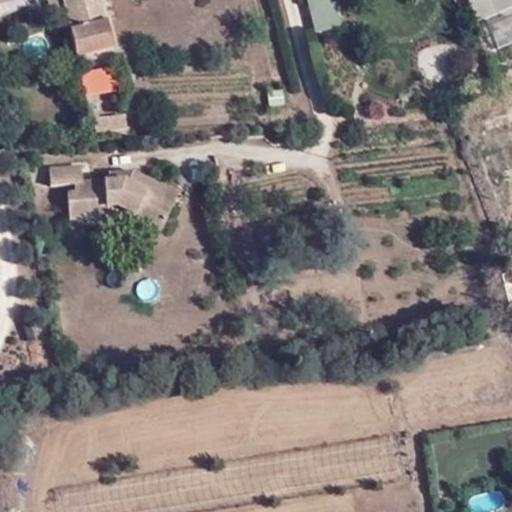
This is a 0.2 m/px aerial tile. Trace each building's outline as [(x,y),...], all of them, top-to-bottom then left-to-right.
[(50,0),(53,8),(66,5),(64,0),(50,0)] [(65,0),(77,59),(113,51),(112,49),(102,0),(65,0)] [(337,0),(318,0),(326,27),(351,20),(346,3),(338,4),(337,0)] [(485,0),(490,10),(507,2),(505,0),(485,0)] [(96,133),(127,129),(126,115),(100,117),(99,109),(89,110),(91,123),(95,123),(96,133)] [(184,217),(164,205),(137,188),(133,195),(87,193),(87,176),(51,176),(52,194),(75,194),(76,208),(68,209),(70,235),(114,235),(129,245),(136,238),(162,252),(184,217)]
